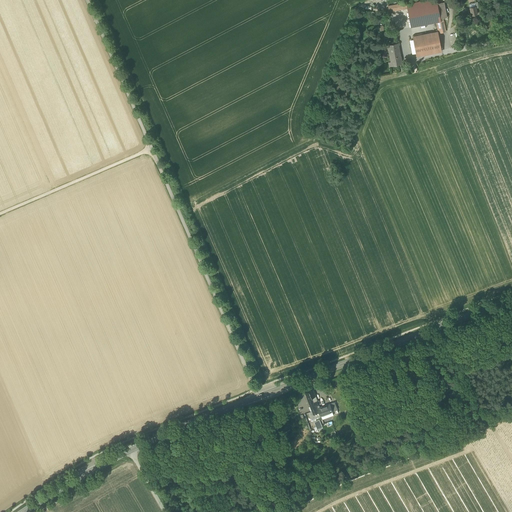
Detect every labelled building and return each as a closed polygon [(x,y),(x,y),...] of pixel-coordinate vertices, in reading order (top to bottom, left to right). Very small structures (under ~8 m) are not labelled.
[(420,3),(407,6),(408,9),(411,29),(437,24),(437,23),(441,22),(440,19),(438,5),(437,0),(420,3)] [(444,3),(438,5),(440,19),(447,18),(444,3)] [(390,13),(408,9),(407,6),(407,4),(389,7),(390,13)] [(437,24),(439,34),(446,33),(444,22),(441,22),(437,23),(437,24)] [(413,38),(417,56),(442,51),(438,33),(413,38)] [(388,46),(392,67),(402,65),(398,44),(388,46)] [(305,393),(308,399),(315,396),(313,390),(312,390),(305,393)] [(315,418),(321,415),(318,408),(320,408),(315,396),(308,399),(311,406),(309,407),(310,408),(311,408),(315,418)] [(329,404),(320,408),(318,408),(321,415),(332,411),(329,404)]
